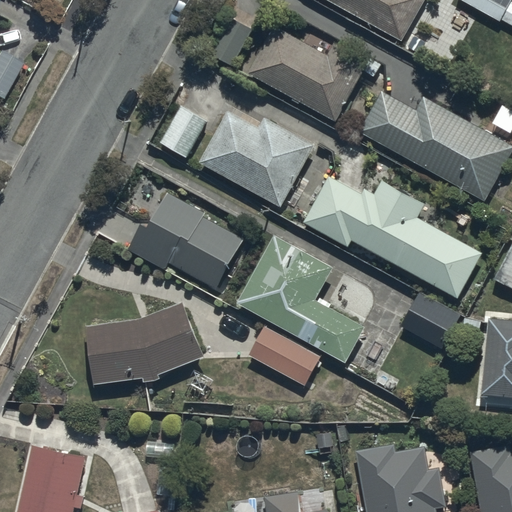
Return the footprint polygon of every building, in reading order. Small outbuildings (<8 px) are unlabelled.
[(323,0),(403,43),(426,0),(323,0)] [(511,0),(460,0),(511,28),(511,0)] [(257,31),(234,16),(213,50),(236,64),(257,31)] [(367,62),(352,55),(336,47),(330,58),(275,29),(251,75),(339,122),(364,75),(374,80),(381,65),(369,58),(367,62)] [(0,99),(2,101),(21,66),(0,53),(0,99)] [(361,134),(486,201),(511,155),(511,146),(426,97),(418,111),(385,93),(361,134)] [(315,147),(237,104),(205,163),(282,206),(315,147)] [(206,118),(183,106),(163,145),(186,157),(206,118)] [(459,301),(484,254),(419,221),(427,206),(382,182),(375,196),(365,191),(362,196),(330,179),(305,225),(310,227),(307,232),(326,242),(328,238),(351,250),(354,243),(459,301)] [(168,271),(170,265),(219,291),(245,241),(204,219),(207,214),(167,193),(150,226),(145,224),(131,251),(168,271)] [(276,237),(236,304),(347,366),(367,330),(332,311),(334,307),(320,299),(336,270),(276,237)] [(511,288),(511,246),(495,280),(511,288)] [(461,317),(420,295),(403,326),(443,349),(461,317)] [(141,322),(88,327),(95,386),(145,380),(145,384),(162,382),(161,376),(206,359),(184,304),(141,322)] [(511,321),(489,320),(482,399),(511,401),(511,321)] [(265,329),(250,356),(306,386),(321,358),(265,329)] [(438,511),(438,510),(448,509),(443,470),(430,472),(426,448),(398,452),(397,445),(357,451),(366,511),(438,511)] [(511,511),(511,453),(511,454),(511,446),(470,453),(481,511),(511,511)] [(86,459),(33,447),(19,511),(73,511),(74,508),(81,510),(84,496),(78,495),(86,459)] [(300,511),(298,493),(265,498),(266,511),(300,511)]
